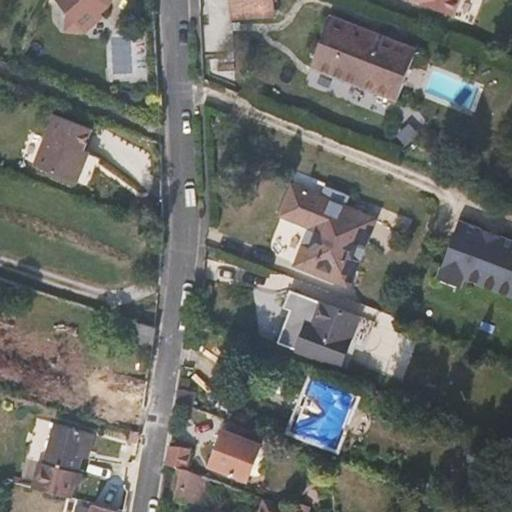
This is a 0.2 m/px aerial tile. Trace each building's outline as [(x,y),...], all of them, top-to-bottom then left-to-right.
[(57,0),(66,10),(65,27),(64,32),(86,33),(105,17),(102,13),(110,6),(112,0),(57,0)] [(277,18),(276,8),(275,0),(230,0),(231,11),(231,20),(277,18)] [(412,0),(419,3),(422,2),(455,16),(460,0),(412,0)] [(398,101),(418,49),(331,15),(311,68),(398,101)] [(85,168),(91,152),(86,151),(85,150),(94,129),(54,113),(34,164),(79,183),(85,168)] [(377,219),(346,207),(351,196),(325,185),(320,197),(293,185),(287,200),(281,215),(311,227),(296,264),(349,286),(377,219)] [(511,241),(461,223),(439,279),(462,288),(466,278),(511,295),(511,241)] [(340,369),(362,316),(288,288),(281,305),(288,308),(281,327),(275,344),(340,369)] [(153,347),(157,328),(139,322),(133,341),(153,347)] [(337,447),(356,396),(314,380),(304,405),(294,431),(337,447)] [(194,406),(197,392),(179,388),(177,401),(189,405),(194,406)] [(92,446),(95,433),(55,422),(45,463),(79,472),(83,457),(88,458),(92,446)] [(251,476),(262,444),(225,429),(218,448),(211,467),(238,477),(240,471),(251,476)] [(192,450),(170,447),(167,465),(176,468),(186,471),(192,450)] [(206,507),(210,480),(186,471),(176,468),(173,482),(169,497),(206,507)] [(300,511),(301,511),(266,499),(261,511),(300,511)]
